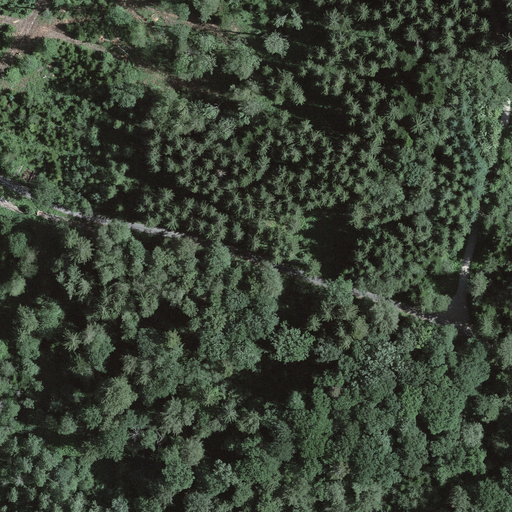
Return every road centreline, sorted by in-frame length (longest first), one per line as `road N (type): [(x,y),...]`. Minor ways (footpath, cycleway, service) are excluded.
road 1 (unclassified): [(511,364),(415,309),(219,246),(102,220),(0,180)]
road 2 (track): [(451,325),(508,102),(492,0)]
